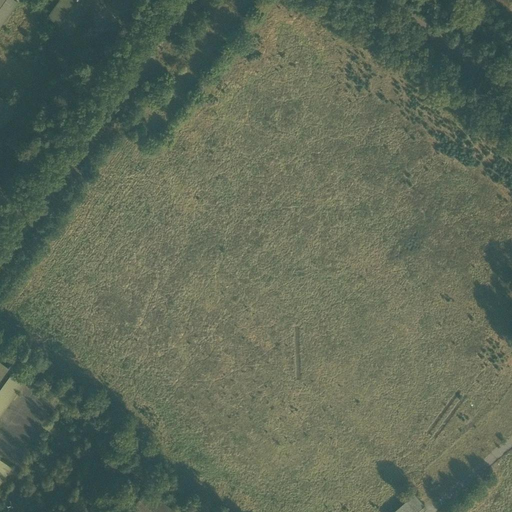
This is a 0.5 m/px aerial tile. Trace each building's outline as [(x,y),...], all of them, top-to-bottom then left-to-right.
[(15,0),(0,0),(0,25),(17,1),(15,0)] [(59,0),(48,16),(70,32),(85,11),(94,18),(79,39),(99,53),(134,4),(128,0),(106,0),(98,13),(88,6),(93,0),(59,0)] [(0,97),(0,130),(16,109),(0,97)] [(0,416),(31,371),(14,359),(9,367),(0,360),(0,416)] [(8,470),(14,466),(0,457),(0,483),(7,478),(8,470)] [(132,510),(134,511),(174,511),(147,491),(132,510)] [(416,511),(426,504),(415,492),(393,511),(416,511)]
